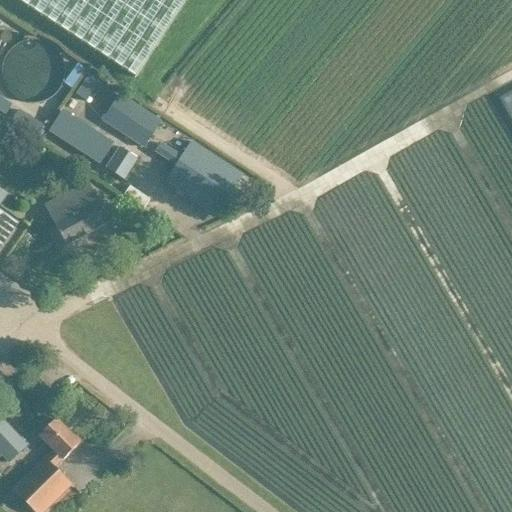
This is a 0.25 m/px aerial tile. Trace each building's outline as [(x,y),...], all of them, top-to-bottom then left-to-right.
[(15,0),(135,78),(186,0),(15,0)] [(0,70),(0,71),(12,51),(0,43),(0,70)] [(86,102),(99,82),(89,75),(76,95),(86,102)] [(103,121),(144,148),(161,123),(120,96),(103,121)] [(0,110),(11,118),(17,108),(0,97),(0,110)] [(19,111),(13,121),(37,137),(43,127),(19,111)] [(113,144),(62,112),(49,132),(100,165),(113,144)] [(0,138),(9,129),(0,120),(0,138)] [(216,219),(243,180),(192,144),(181,159),(160,147),(156,153),(175,167),(164,185),(216,219)] [(120,149),(107,169),(123,180),(136,160),(120,149)] [(109,222),(100,205),(92,191),(49,215),(66,247),(109,222)] [(147,194),(140,204),(161,218),(168,207),(147,194)] [(0,453),(10,464),(28,447),(0,418),(0,453)] [(45,511),(71,487),(54,470),(66,458),(80,444),(56,420),(42,434),(41,435),(56,450),(41,465),(28,477),(13,492),(32,511),(45,511)]
